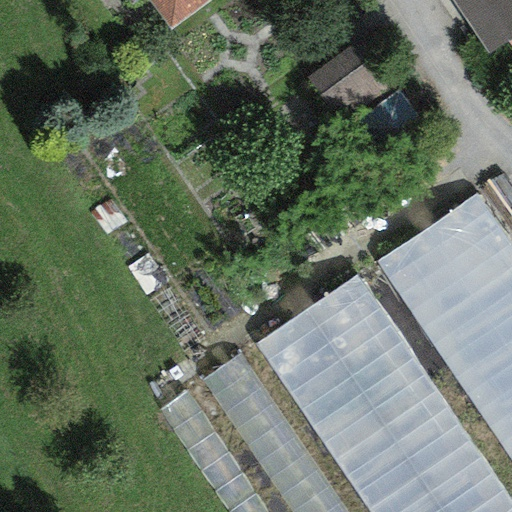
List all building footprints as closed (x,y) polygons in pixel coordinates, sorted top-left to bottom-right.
[(203,0),(177,0),(186,12),(203,0)] [(511,0),(476,0),(504,42),(511,36),(511,0)] [(392,77),(362,27),(314,55),(345,106),(392,77)] [(511,225),(481,179),(381,246),(511,441),(511,225)] [(511,511),(511,485),(363,262),(260,329),(381,511),(511,511)] [(359,511),(243,339),(209,362),(310,511),(359,511)] [(279,511),(189,375),(163,393),(241,511),(279,511)]
